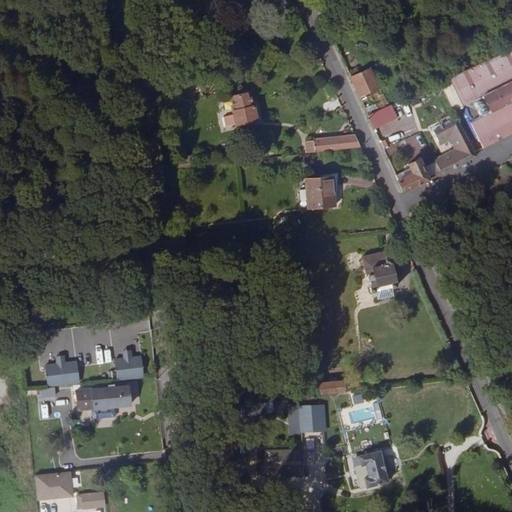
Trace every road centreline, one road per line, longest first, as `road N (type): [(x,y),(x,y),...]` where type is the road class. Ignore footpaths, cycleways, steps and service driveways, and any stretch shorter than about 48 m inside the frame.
road 1 (unclassified): [(125,0),(181,511)]
road 2 (secondary): [(511,468),(393,206)]
road 3 (secondary): [(393,206),(300,0)]
road 4 (track): [(152,254),(0,271)]
road 5 (unclassified): [(393,206),(511,147)]
